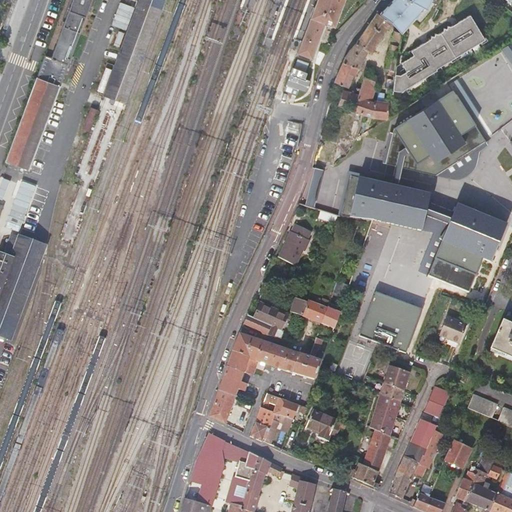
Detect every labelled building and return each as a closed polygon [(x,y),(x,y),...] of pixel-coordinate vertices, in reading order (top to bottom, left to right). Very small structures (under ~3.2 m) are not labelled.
[(39,74),(64,84),(95,0),(77,0),(53,63),(44,60),(39,74)] [(138,0),(135,8),(127,32),(125,34),(120,49),(112,71),(103,94),(102,99),(124,107),(162,0),(138,0)] [(318,0),(312,16),(326,21),(336,25),(345,0),(318,0)] [(392,0),(380,13),(393,23),(399,32),(400,32),(424,7),(423,6),(426,0),(392,0)] [(112,26),(127,32),(135,8),(121,3),(112,26)] [(367,27),(358,40),(370,49),(373,50),(393,23),(380,13),(378,12),(367,27)] [(400,75),(394,74),(394,75),(392,90),(403,92),(403,90),(436,70),(435,67),(439,65),(440,67),(451,60),(450,58),(458,53),(460,55),(480,43),(479,41),(484,38),(469,15),(457,22),(463,31),(457,34),(452,25),(450,27),(447,26),(446,29),(443,28),(443,31),(438,34),(434,33),(434,36),(431,36),(430,39),(428,40),(433,49),(428,52),(423,43),(410,50),(413,55),(409,57),(410,59),(406,61),(405,60),(400,62),(406,71),(400,75)] [(326,21),(312,16),(299,50),(313,56),(326,21)] [(452,25),(457,34),(463,31),(457,22),(452,25)] [(388,74),(394,75),(394,74),(402,33),(400,32),(399,32),(395,31),(388,56),(386,68),(391,69),(392,70),(391,71),(389,71),(388,74)] [(120,49),(125,34),(119,32),(114,46),(120,49)] [(353,46),(367,55),(370,49),(358,40),(356,43),(353,46)] [(428,40),(423,43),(428,52),(433,49),(428,40)] [(511,40),(501,48),(511,61),(511,40)] [(334,80),(332,91),(336,92),(338,84),(348,88),(367,55),(353,46),(352,47),(346,56),(334,80)] [(293,68),(284,92),(296,97),(298,91),(305,93),(309,81),(305,79),(307,74),(306,73),(309,64),(298,60),(295,69),(293,68)] [(97,92),(103,94),(112,71),(106,68),(97,92)] [(373,75),(375,70),(367,71),(363,83),(375,87),(378,77),(373,75)] [(64,84),(39,74),(17,133),(6,163),(30,173),(64,84)] [(370,100),(375,87),(363,83),(360,95),(359,97),(369,100),(370,100)] [(435,174),(485,140),(453,89),(393,127),(385,163),(435,174)] [(344,90),(337,105),(355,110),(359,97),(360,95),(344,90)] [(369,100),(359,97),(355,110),(387,119),(389,104),(376,103),(371,101),(370,100),(369,100)] [(348,143),(356,113),(333,107),(325,137),(348,143)] [(91,143),(77,181),(91,186),(105,148),(91,143)] [(315,170),(303,207),(313,210),(324,173),(315,170)] [(372,220),(422,231),(426,216),(429,202),(431,194),(351,176),(341,218),(372,220)] [(71,219),(80,223),(92,194),(82,190),(71,219)] [(455,212),(429,202),(426,216),(449,226),(455,212)] [(10,223),(17,225),(23,207),(16,205),(10,223)] [(442,243),(483,259),(491,262),(496,248),(506,225),(490,218),(491,215),(475,209),(474,212),(461,206),(458,205),(455,212),(449,226),(442,243)] [(318,220),(334,225),(337,217),(321,212),(318,220)] [(291,226),(288,232),(304,240),(307,233),(291,226)] [(307,241),(304,240),(288,232),(277,257),(295,267),(307,241)] [(12,262),(0,257),(0,339),(10,343),(46,250),(13,237),(5,255),(13,258),(12,262)] [(469,292),(483,259),(442,243),(429,276),(469,292)] [(335,309),(328,306),(327,309),(321,325),(331,329),(346,290),(350,278),(347,277),(346,280),(343,279),(335,301),(338,302),(335,309)] [(422,307),(375,291),(359,336),(406,352),(422,307)] [(289,311),(299,315),(303,305),(293,300),(289,311)] [(301,316),(321,325),(327,309),(307,301),(301,316)] [(261,302),(254,318),(270,326),(266,335),(276,338),(279,330),(281,331),(284,324),(290,327),(294,319),(289,316),(289,315),(261,302)] [(262,334),(266,335),(270,326),(254,318),(247,315),(243,323),(243,324),(262,333),(262,334)] [(459,344),(466,326),(447,318),(439,336),(459,344)] [(511,359),(511,325),(502,321),(489,349),(511,359)] [(263,342),(239,334),(232,352),(256,361),(263,342)] [(274,367),(312,381),(318,366),(320,362),(314,360),(321,341),(316,339),(309,357),(263,342),(256,361),(259,362),(263,363),(274,367)] [(257,366),(259,362),(256,361),(232,352),(230,356),(230,358),(227,367),(244,373),(246,373),(248,373),(252,364),(257,366)] [(378,377),(377,381),(403,391),(408,372),(388,366),(384,379),(378,377)] [(244,390),(247,384),(241,381),(244,373),(227,367),(223,379),(209,417),(225,424),(238,388),(244,390)] [(382,389),(381,392),(380,395),(400,403),(403,391),(377,381),(375,387),(382,389)] [(436,387),(430,402),(443,407),(450,393),(436,387)] [(297,406),(266,395),(262,406),(269,408),(270,403),(276,405),(273,414),(275,415),(288,419),(291,420),(297,406)] [(391,433),(400,403),(380,395),(372,428),(374,428),(391,433)] [(474,400),(471,398),(466,410),(469,411),(474,400)] [(484,404),(474,400),(469,411),(479,416),(484,404)] [(495,409),(484,404),(479,416),(490,420),(495,409)] [(242,408),(233,428),(242,433),(249,412),(248,411),(249,407),(245,405),(244,408),(242,408)] [(257,416),(254,424),(264,427),(267,420),(272,422),(275,415),(273,414),(260,409),(257,416)] [(322,409),(320,414),(328,417),(331,412),(322,409)] [(331,431),(336,433),(337,431),(340,424),(340,423),(335,421),(335,420),(328,417),(320,414),(312,411),(311,413),(303,432),(317,437),(326,441),(331,431)] [(502,412),(498,424),(503,426),(511,429),(511,416),(508,415),(504,413),(502,412)] [(286,425),(288,419),(275,415),(272,422),(267,420),(264,427),(254,424),(250,437),(261,443),(262,441),(263,437),(266,438),(273,421),(286,425)] [(421,421),(410,445),(423,451),(434,427),(421,421)] [(427,468),(438,444),(441,434),(436,432),(438,426),(435,425),(434,427),(423,451),(417,464),(416,467),(424,470),(425,468),(427,468)] [(350,469),(348,476),(380,491),(381,488),(375,485),(390,437),(391,433),(374,428),(363,464),(357,463),(355,470),(350,469)] [(220,456),(225,441),(210,433),(199,454),(204,456),(195,484),(192,496),(207,500),(218,465),(220,456)] [(461,440),(453,437),(448,448),(443,461),(460,469),(468,454),(470,450),(459,445),(461,440)] [(242,467),(239,479),(248,482),(253,467),(246,464),(249,452),(248,452),(225,441),(220,456),(242,467)] [(407,451),(404,458),(417,464),(423,451),(410,445),(409,447),(407,451)] [(248,482),(239,479),(235,478),(227,503),(231,504),(228,511),(249,511),(250,511),(251,511),(252,511),(263,480),(265,481),(269,471),(282,478),(284,472),(283,472),(281,471),(282,469),(249,452),(246,464),(253,467),(248,482)] [(488,452),(477,472),(487,476),(492,466),(497,457),(488,452)] [(412,475),(416,467),(417,464),(404,458),(388,493),(401,499),(412,475)] [(223,467),(218,465),(207,500),(192,496),(195,484),(189,482),(184,500),(206,506),(211,507),(223,467)] [(500,470),(492,466),(487,476),(477,472),(463,501),(467,503),(482,509),(481,511),(490,511),(489,511),(496,495),(498,496),(509,474),(504,471),(496,488),(492,487),(489,492),(484,490),(489,477),(496,479),(500,470)] [(420,478),(424,470),(416,467),(412,475),(420,478)] [(511,511),(511,500),(504,498),(511,480),(511,467),(510,471),(509,474),(498,496),(496,495),(489,511),(490,511),(511,511)] [(477,472),(473,470),(470,475),(468,474),(464,482),(461,481),(460,481),(454,498),(462,501),(461,505),(462,506),(460,510),(452,507),(450,511),(463,511),(464,511),(467,503),(463,501),(477,472)] [(297,488),(291,511),(308,511),(315,485),(300,481),(301,478),(291,474),(289,485),(297,488)] [(341,511),(345,493),(337,491),(333,490),(328,511),(341,511)] [(412,500),(410,504),(410,505),(425,511),(440,511),(443,504),(428,497),(429,495),(420,491),(415,501),(412,500)] [(180,511),(204,511),(206,506),(184,500),(182,506),(181,509),(180,511)]
